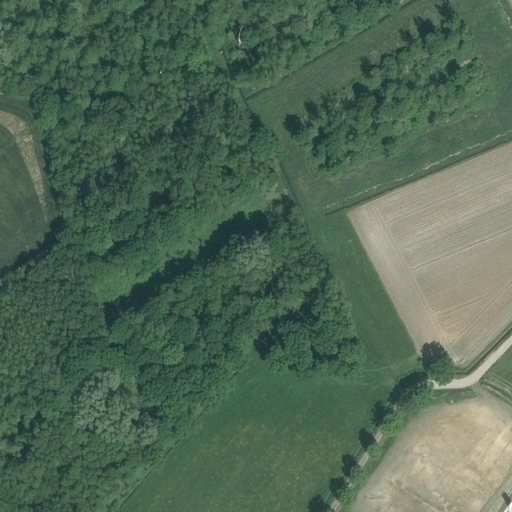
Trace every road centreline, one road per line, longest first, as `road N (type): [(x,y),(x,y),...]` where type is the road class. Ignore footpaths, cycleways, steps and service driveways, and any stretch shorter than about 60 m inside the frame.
road 1 (track): [(407,392),(330,511)]
road 2 (track): [(511,338),(467,380),(407,392)]
